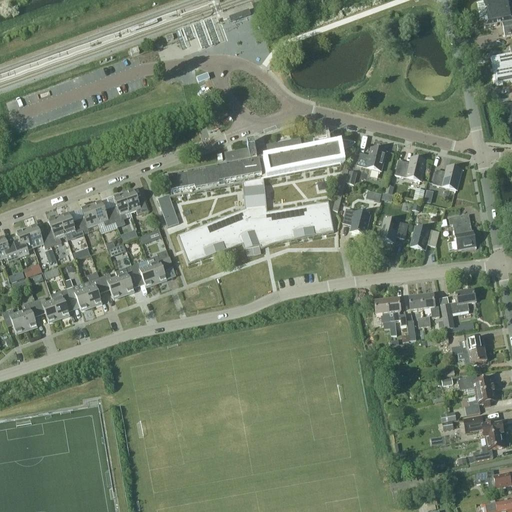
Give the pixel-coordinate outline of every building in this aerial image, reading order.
[(483,19),(485,29),(501,26),(503,38),(511,36),(511,20),(508,0),(483,5),(485,19),(483,19)] [(249,11),(229,18),(231,23),(251,16),(249,11)] [(156,21),(130,31),(130,33),(131,35),(158,25),(157,23),(156,21)] [(492,72),(511,68),(511,46),(508,48),(510,55),(490,59),(492,72)] [(137,50),(130,52),(131,58),(139,55),(137,50)] [(511,68),(492,72),(495,85),(511,81),(511,68)] [(511,126),(511,105),(503,107),(507,127),(511,126)] [(156,183),(155,184),(156,185),(157,185),(158,185),(159,186),(160,186),(161,186),(162,186),(163,187),(164,187),(165,187),(166,187),(167,187),(167,186),(169,186),(170,194),(171,198),(170,199),(242,186),(244,211),(177,238),(182,251),(183,251),(184,253),(183,253),(188,266),(242,247),(244,252),(260,249),(261,251),(263,250),(262,248),(265,248),(276,246),(333,234),(331,221),(330,221),(330,218),(328,205),(267,215),(263,181),(343,166),(343,165),(341,165),(340,161),(339,154),(341,153),(342,153),(344,153),(345,152),(346,152),(347,151),(349,150),(350,149),(352,149),(352,148),(353,148),(354,147),(355,146),(354,145),(352,145),(351,144),(349,144),(348,143),(347,143),(345,143),(343,143),(342,143),(341,143),(336,144),(302,151),(300,140),(262,148),(258,148),(259,154),(255,155),(254,149),(254,148),(252,148),(251,144),(247,145),(248,150),(224,155),(226,165),(167,176),(165,177),(164,178),(163,178),(161,179),(160,179),(159,180),(158,181),(157,182),(156,182),(156,183)] [(384,153),(372,150),(369,160),(366,159),(366,157),(359,155),(356,168),(379,174),(384,153)] [(424,163),(412,160),(410,167),(406,166),(407,165),(398,163),(394,177),(419,183),(424,163)] [(460,172),(447,169),(445,176),(442,175),(442,174),(436,172),(432,187),(455,192),(460,172)] [(332,212),(337,214),(348,172),(343,171),(332,212)] [(357,175),(349,173),(346,186),(353,187),(357,175)] [(324,183),(317,185),(318,193),(326,191),(324,183)] [(386,187),(384,196),(391,198),(394,189),(386,187)] [(416,189),(412,201),(421,203),(424,192),(416,189)] [(433,193),(426,191),(423,203),(430,205),(433,193)] [(133,192),(123,195),(130,214),(135,212),(137,217),(148,213),(143,201),(138,203),(133,192)] [(381,195),(367,192),(365,200),(379,203),(381,195)] [(117,211),(111,213),(115,225),(116,225),(117,229),(125,227),(123,222),(126,221),(124,216),(130,214),(123,195),(113,199),(117,211)] [(168,196),(157,200),(167,229),(178,225),(168,196)] [(91,207),(97,226),(103,224),(105,229),(115,225),(111,213),(105,215),(101,203),(91,207)] [(421,206),(414,204),(412,212),(419,214),(421,206)] [(87,230),(97,226),(91,207),(80,211),(84,223),(79,225),(83,236),(89,234),(87,230)] [(368,217),(346,211),(342,226),(349,227),(349,226),(352,227),(350,234),(363,238),(368,217)] [(69,215),(58,219),(65,238),(71,236),(72,240),(83,236),(79,225),(73,227),(69,215)] [(468,224),(466,218),(448,221),(449,228),(452,227),(457,251),(475,248),(473,235),(470,235),(469,232),(471,231),(469,223),(468,224)] [(52,234),(46,236),(50,248),(61,244),(59,240),(65,238),(58,219),(48,223),(52,234)] [(408,227),(385,221),(380,242),(392,245),(394,237),(398,238),(397,240),(404,241),(408,227)] [(36,227),(26,231),(33,249),(43,246),(45,250),(50,248),(46,236),(40,238),(36,227)] [(439,235),(416,229),(411,249),(423,253),(425,245),(429,246),(428,248),(435,249),(439,235)] [(27,251),(33,249),(26,231),(15,234),(16,238),(11,240),(18,260),(29,256),(27,251)] [(148,236),(140,239),(142,246),(151,243),(148,236)] [(8,264),(18,260),(11,240),(5,242),(4,239),(0,239),(0,260),(0,261),(6,259),(8,264)] [(155,265),(149,267),(156,286),(166,282),(163,274),(172,270),(166,253),(156,256),(157,259),(153,260),(155,265)] [(75,263),(67,266),(70,274),(79,271),(75,263)] [(141,278),(145,290),(156,286),(149,267),(139,271),(137,266),(131,268),(135,280),(141,278)] [(122,277),(117,279),(123,298),(134,294),(130,282),(135,280),(131,268),(120,272),(122,277)] [(45,275),(43,276),(45,282),(51,280),(49,274),(45,275)] [(113,301),(123,298),(117,279),(111,281),(109,276),(99,280),(103,292),(109,290),(113,301)] [(99,280),(82,286),(91,309),(101,306),(98,297),(97,295),(97,294),(103,292),(99,280)] [(64,283),(67,291),(73,289),(70,281),(64,283)] [(14,294),(28,289),(25,282),(12,287),(14,294)] [(82,286),(66,292),(70,304),(76,302),(77,303),(79,310),(81,313),(91,309),(82,286)] [(51,297),(52,302),(59,321),(69,317),(65,306),(70,304),(66,292),(51,297)] [(461,295),(461,292),(455,293),(455,295),(454,295),(456,305),(449,306),(449,307),(440,309),(444,332),(454,330),(451,316),(468,313),(467,306),(475,305),(473,293),(461,295)] [(420,298),(422,311),(430,310),(431,320),(439,319),(437,309),(434,310),(432,297),(420,298)] [(422,311),(420,298),(408,300),(410,313),(422,311)] [(59,321),(52,302),(46,304),(44,300),(34,303),(38,315),(44,313),(48,325),(59,321)] [(399,301),(386,302),(390,330),(391,338),(396,337),(394,323),(400,322),(400,328),(407,328),(405,316),(399,317),(399,315),(400,315),(399,301)] [(384,331),(390,330),(386,302),(374,304),(376,318),(382,317),(383,319),(381,319),(382,325),(383,324),(384,331)] [(38,315),(34,303),(23,307),(25,312),(19,314),(26,333),(37,329),(32,317),(38,315)] [(16,337),(26,333),(19,314),(14,316),(12,311),(1,315),(6,327),(12,325),(16,337)] [(413,323),(406,323),(408,337),(409,343),(416,343),(413,323)] [(472,341),(468,342),(468,343),(466,343),(466,342),(461,343),(462,349),(451,350),(452,358),(458,357),(484,352),(482,341),(472,342),(472,341)] [(486,364),(484,352),(458,357),(459,363),(464,362),(465,367),(473,366),(473,367),(477,367),(477,365),(486,364)] [(437,380),(454,377),(453,371),(435,374),(437,380)] [(474,390),(475,397),(493,393),(492,389),(493,389),(492,382),(491,382),(491,380),(477,383),(476,377),(465,379),(457,381),(459,392),(474,390)] [(442,388),(453,386),(451,380),(441,382),(442,388)] [(495,403),(493,393),(475,397),(476,403),(468,405),(469,409),(464,409),(466,418),(470,417),(479,416),(478,407),(483,406),(483,409),(489,408),(489,404),(495,403)] [(456,422),(454,414),(441,417),(442,425),(456,422)] [(501,436),(502,436),(501,426),(493,428),(492,424),(486,425),(487,428),(482,429),(480,420),(462,424),(465,436),(482,433),(484,440),(485,440),(485,439),(501,436)] [(442,426),(443,433),(453,431),(452,424),(442,426)] [(503,450),(501,436),(485,439),(485,440),(487,449),(481,450),(482,453),(473,455),(474,464),(493,460),(491,452),(503,450)] [(446,446),(444,438),(430,441),(432,448),(446,446)] [(493,479),(492,473),(474,477),(476,487),(485,485),(486,492),(495,491),(495,492),(506,490),(511,489),(511,488),(510,480),(509,480),(508,476),(493,479)] [(427,508),(437,506),(436,500),(426,502),(427,508)] [(511,511),(511,502),(483,508),(483,511),(511,511)]
